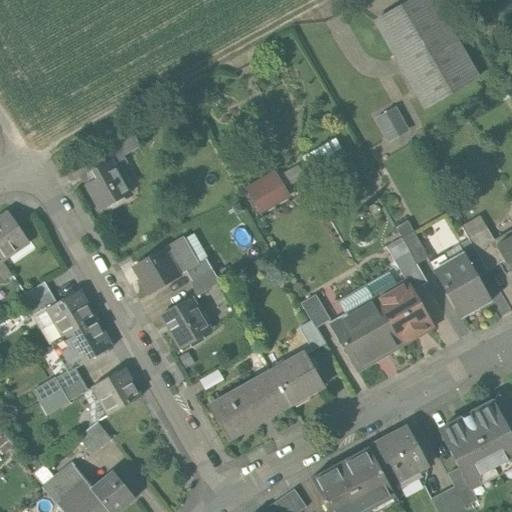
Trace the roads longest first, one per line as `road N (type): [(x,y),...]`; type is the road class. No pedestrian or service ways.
road 1 (residential): [(227,500),(46,186)]
road 2 (track): [(321,0),(237,46),(46,186)]
road 3 (residential): [(227,500),(507,345)]
